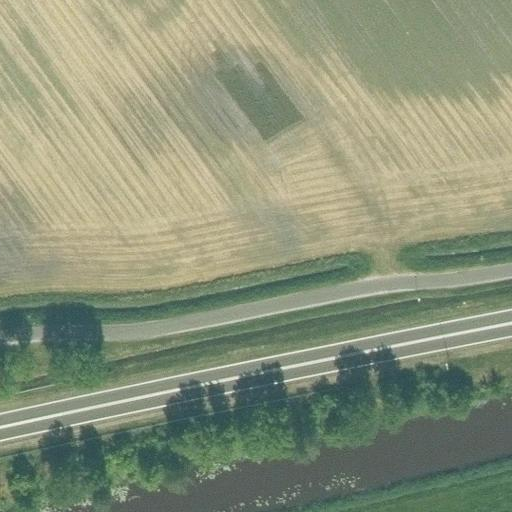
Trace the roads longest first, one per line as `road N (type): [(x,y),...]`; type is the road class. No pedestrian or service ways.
road 1 (unclassified): [(0,336),(133,331),(354,288),(511,269)]
road 2 (trunk): [(511,323),(47,416)]
